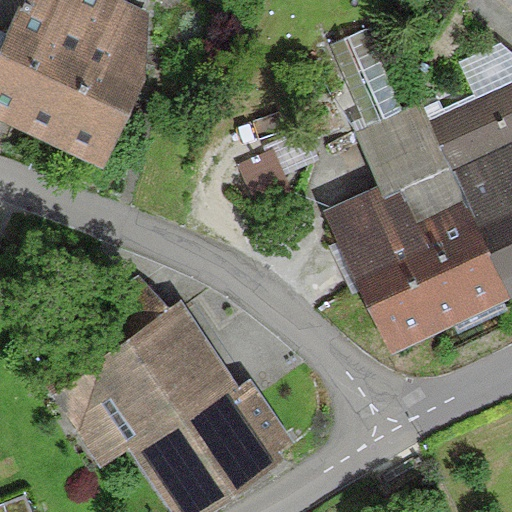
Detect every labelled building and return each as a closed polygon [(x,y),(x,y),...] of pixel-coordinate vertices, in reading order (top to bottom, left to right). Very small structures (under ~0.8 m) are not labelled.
[(151,16),(118,0),(24,0),(0,57),(0,126),(104,174),(138,105),(147,89),(151,16)] [(379,27),(341,40),(369,122),(407,109),(379,27)] [(511,56),(501,47),(461,64),(477,102),(511,85),(511,56)] [(511,85),(477,102),(431,122),(453,175),(511,146),(511,85)] [(431,122),(422,106),(355,137),(379,191),(386,204),(453,175),(431,122)] [(511,146),(453,175),(511,303),(511,302),(511,146)] [(392,362),(511,303),(453,175),(386,204),(379,191),(327,216),(340,244),(392,362)] [(182,309),(52,403),(102,472),(128,453),(170,511),(223,511),(286,467),(278,456),(295,443),(253,386),(243,393),(229,373),(182,309)] [(29,511),(24,500),(0,508),(0,511),(29,511)]
